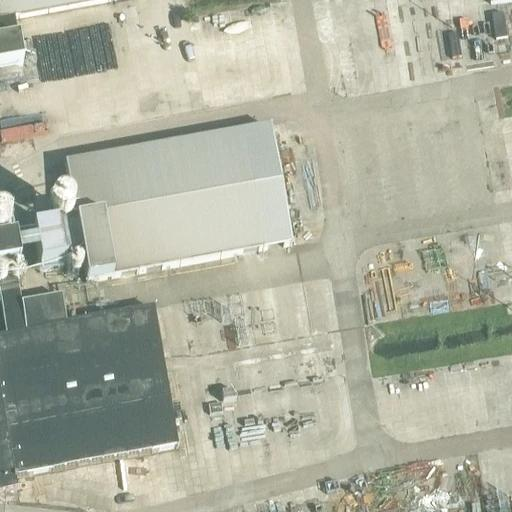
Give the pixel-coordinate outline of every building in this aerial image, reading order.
[(0,0),(0,72),(19,69),(23,68),(14,21),(124,0),(0,0)] [(0,118),(0,133),(2,142),(47,132),(42,109),(0,118)] [(106,281),(290,247),(270,130),(65,167),(68,181),(58,182),(62,206),(72,204),(77,228),(34,236),(41,273),(64,268),(64,267),(84,264),(84,268),(103,265),(106,281)] [(178,450),(154,311),(65,326),(60,299),(21,306),(15,272),(18,271),(14,246),(0,248),(0,296),(3,320),(0,322),(0,495),(16,493),(14,478),(178,450)] [(103,265),(84,268),(87,284),(106,281),(103,265)]
